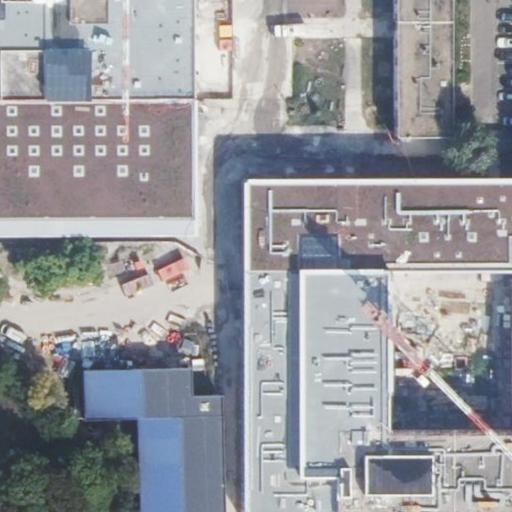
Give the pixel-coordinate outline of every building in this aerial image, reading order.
[(0,0),(0,235),(193,235),(192,0),(0,0)] [(394,0),(395,17),(395,44),(396,136),(448,135),(447,0),(394,0)] [(384,17),(292,18),(292,37),(385,36),(384,17)] [(511,179),(246,179),(246,511),(333,511),(333,464),(296,464),(297,270),(383,270),(511,270),(511,179)] [(383,270),(297,270),(296,464),(333,464),(333,511),(511,511),(511,386),(511,429),(383,429),(383,270)] [(135,420),(136,511),(219,511),(217,399),(187,400),(186,371),(79,373),(81,420),(135,420)]
